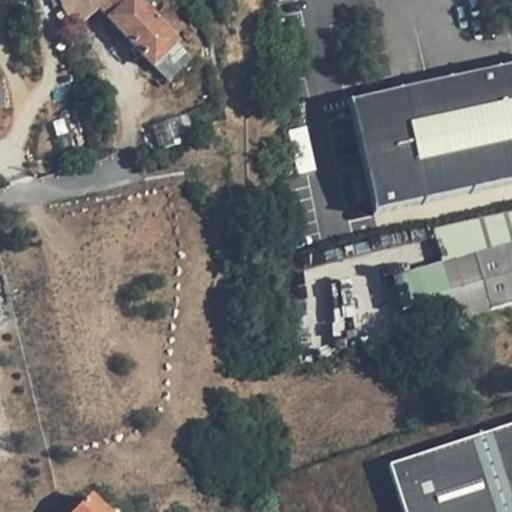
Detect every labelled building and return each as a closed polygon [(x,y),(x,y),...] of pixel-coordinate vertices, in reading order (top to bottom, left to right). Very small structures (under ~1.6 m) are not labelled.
[(48,0),(62,44),(78,41),(79,34),(78,29),(100,14),(92,5),(96,0),(48,0)] [(177,44),(132,0),(96,0),(92,5),(100,14),(153,68),(177,44)] [(511,76),(347,113),(372,226),(511,194),(511,76)] [(148,147),(160,144),(158,131),(145,134),(148,147)] [(511,213),(478,221),(434,229),(444,265),(453,262),(475,256),(479,255),(511,244),(511,213)] [(511,244),(479,255),(475,256),(483,288),(491,310),(511,304),(511,244)] [(453,262),(444,265),(459,321),(491,310),(483,288),(475,256),(453,262)] [(311,332),(314,348),(324,346),(321,331),(311,332)] [(303,349),(314,348),(311,332),(300,334),(303,349)] [(511,511),(511,425),(385,469),(399,511),(511,511)] [(106,511),(93,498),(77,511),(106,511)]
